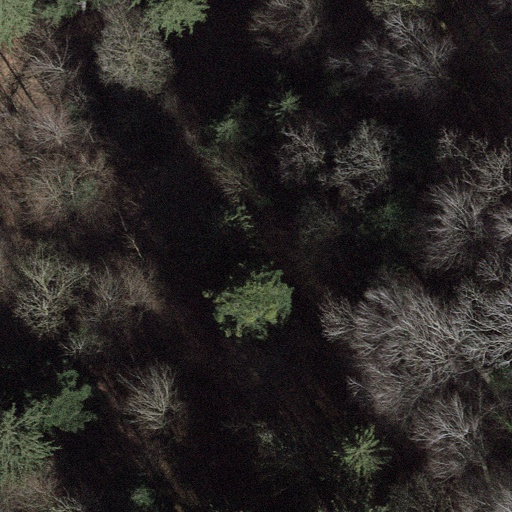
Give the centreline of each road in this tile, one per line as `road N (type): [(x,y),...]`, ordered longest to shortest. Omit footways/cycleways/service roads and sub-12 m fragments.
road 1 (track): [(511,4),(200,232),(86,250),(14,219),(0,177)]
road 2 (track): [(0,116),(22,42),(90,0)]
